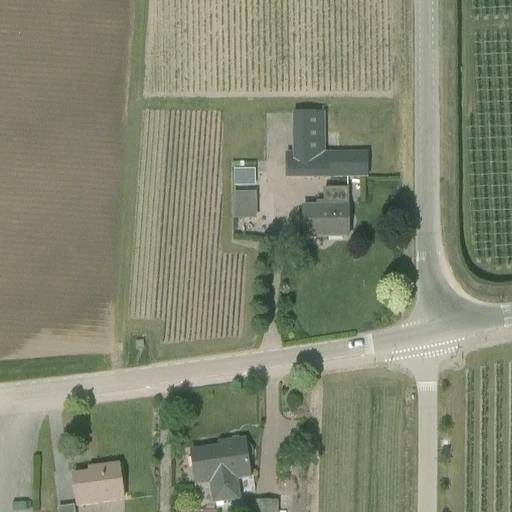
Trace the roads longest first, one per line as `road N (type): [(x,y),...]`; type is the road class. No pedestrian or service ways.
road 1 (tertiary): [(0,396),(427,335)]
road 2 (unclassified): [(427,335),(425,0)]
road 3 (unclassified): [(426,511),(427,335)]
